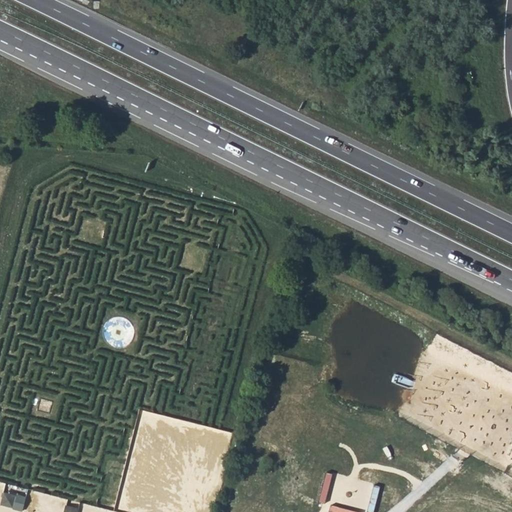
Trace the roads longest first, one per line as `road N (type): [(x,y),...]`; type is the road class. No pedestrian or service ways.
road 1 (trunk): [(0,31),(511,280)]
road 2 (trunk): [(511,233),(35,0)]
